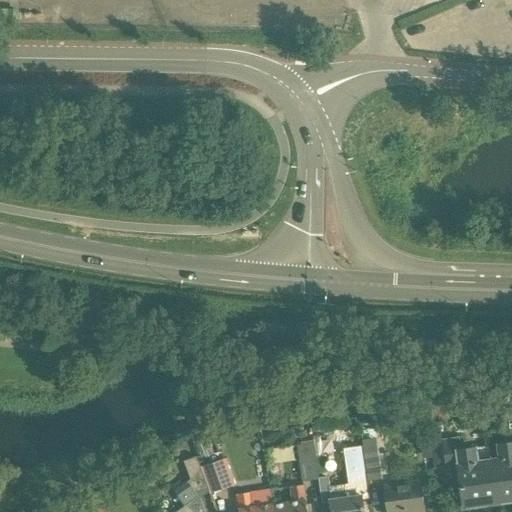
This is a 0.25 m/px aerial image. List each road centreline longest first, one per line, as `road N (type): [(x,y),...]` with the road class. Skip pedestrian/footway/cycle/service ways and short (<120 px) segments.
road 1 (secondary): [(300,103),(283,84),(240,65),(0,58)]
road 2 (primary): [(308,281),(0,237)]
road 3 (secondary): [(450,288),(375,256),(361,240),(321,128),(300,103)]
road 4 (unclassified): [(511,82),(381,71),(331,82),(300,103)]
road 5 (secondary): [(300,103),(313,165),(308,281)]
road 6 (primary): [(450,288),(308,281)]
